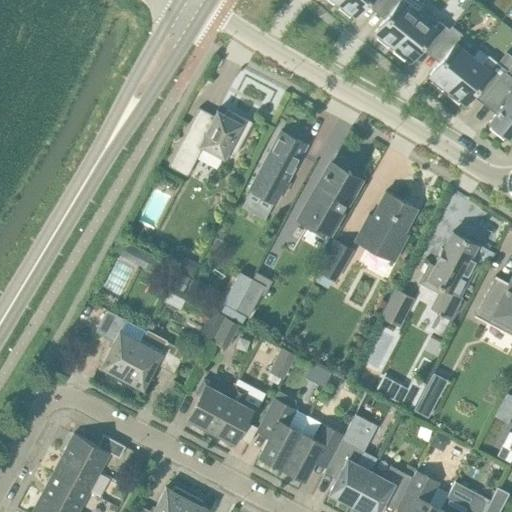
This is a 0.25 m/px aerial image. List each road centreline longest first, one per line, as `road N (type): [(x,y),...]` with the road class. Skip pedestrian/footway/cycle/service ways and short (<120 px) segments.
road 1 (residential): [(296,511),(69,396),(39,410),(0,485)]
road 2 (secondary): [(189,10),(0,325)]
road 3 (unclassified): [(508,185),(221,18),(189,10)]
